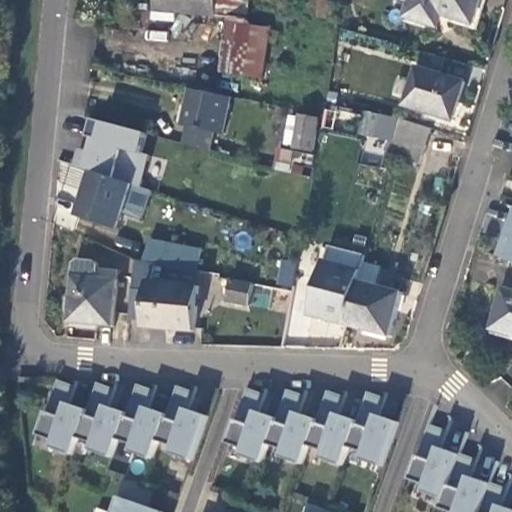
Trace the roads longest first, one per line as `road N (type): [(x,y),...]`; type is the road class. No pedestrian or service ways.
road 1 (residential): [(52,0),(23,321),(56,350),(234,360)]
road 2 (residential): [(422,373),(511,60)]
road 3 (residential): [(234,360),(422,373)]
road 4 (residential): [(234,360),(186,511)]
road 5 (residential): [(422,373),(375,511)]
